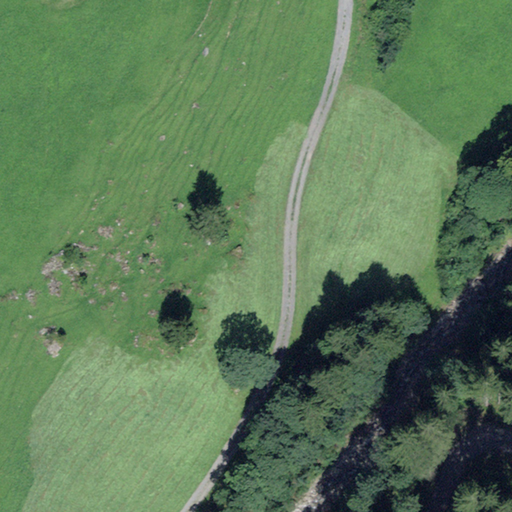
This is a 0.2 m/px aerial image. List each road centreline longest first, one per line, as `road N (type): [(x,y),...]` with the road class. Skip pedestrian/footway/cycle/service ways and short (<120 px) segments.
road 1 (track): [(187,511),(272,373),(292,292),(296,189),(340,49),(347,0)]
road 2 (track): [(511,425),(486,420),(435,511)]
